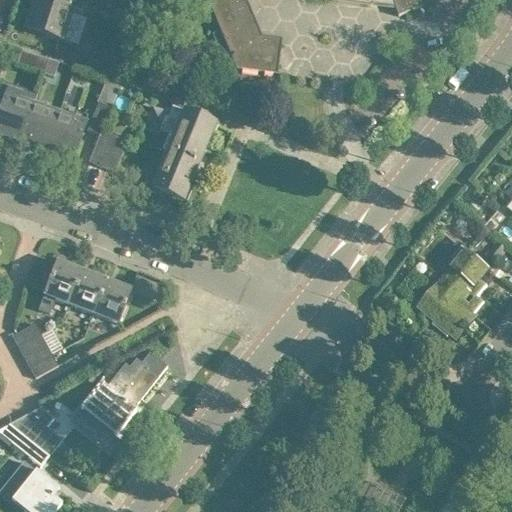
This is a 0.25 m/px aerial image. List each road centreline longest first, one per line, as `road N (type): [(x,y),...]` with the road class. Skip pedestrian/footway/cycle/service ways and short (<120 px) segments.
road 1 (unclassified): [(297,316),(511,53)]
road 2 (residential): [(297,316),(186,265),(0,198)]
road 3 (unclassified): [(140,511),(297,316)]
road 4 (residential): [(456,407),(297,316)]
